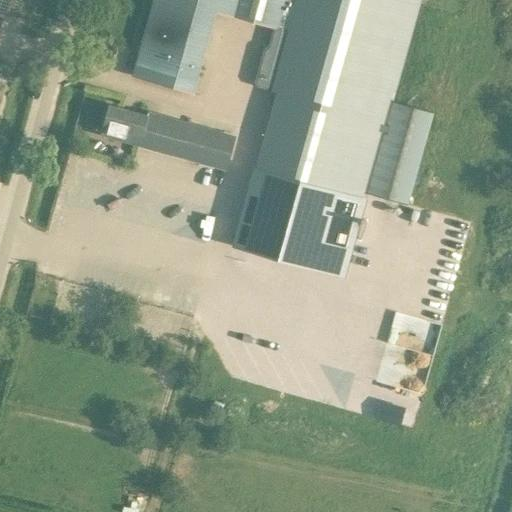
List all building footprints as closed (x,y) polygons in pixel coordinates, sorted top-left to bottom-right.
[(0,0),(0,15),(4,17),(8,0),(0,0)] [(276,91),(254,168),(363,199),(418,0),(153,0),(133,75),(192,92),(215,10),(276,27),(260,87),(276,91)] [(408,204),(433,114),(392,102),(366,193),(408,204)] [(148,115),(108,104),(100,136),(226,171),(236,136),(148,111),(148,115)] [(408,206),(399,235),(430,245),(439,216),(408,206)] [(370,284),(390,288),(394,265),(375,261),(370,284)] [(377,420),(400,426),(403,413),(381,406),(377,420)] [(143,511),(150,492),(127,484),(117,511),(143,511)]
